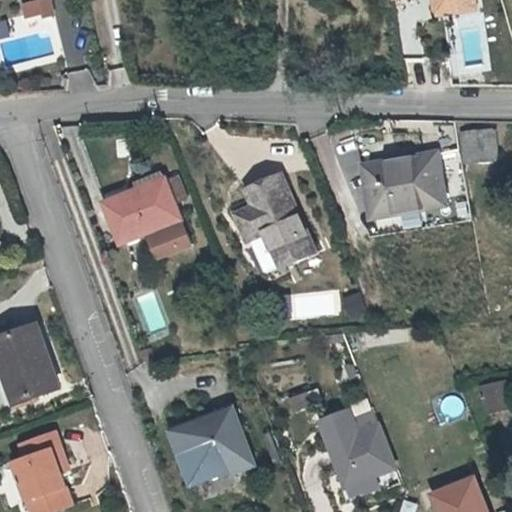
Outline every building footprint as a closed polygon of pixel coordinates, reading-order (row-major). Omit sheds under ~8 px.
[(443,0),(435,0),(438,17),(477,11),(475,0),(467,0),(444,4),(443,0)] [(52,1),(36,5),(38,15),(44,14),(46,20),(56,18),(52,1)] [(467,164),(496,160),(491,130),(462,133),(467,164)] [(439,163),(366,174),(373,216),(420,208),(421,218),(447,214),(439,163)] [(260,204),(243,211),(254,238),(257,237),(271,232),(284,266),(285,268),(322,253),(288,174),(253,188),(260,204)] [(125,233),(187,214),(173,175),(112,193),(125,233)] [(374,226),(421,218),(420,208),(373,216),(374,226)] [(271,232),(257,237),(270,271),(284,266),(271,232)] [(380,288),(361,295),(371,321),(390,313),(380,288)] [(23,407),(65,392),(44,332),(0,347),(23,407)] [(511,381),(483,388),(489,417),(511,412),(511,381)] [(201,423),(177,432),(184,452),(187,451),(198,478),(233,465),(236,472),(256,464),(235,409),(214,417),(215,422),(202,426),(201,423)] [(398,473),(381,432),(358,442),(354,431),(349,419),(322,430),(348,494),(376,482),(398,473)] [(358,442),(381,432),(377,422),(354,431),(358,442)] [(511,426),(499,426),(498,442),(511,443),(511,426)] [(62,437),(29,449),(34,461),(21,466),(38,511),(72,511),(81,509),(68,472),(73,470),(62,437)] [(376,482),(348,494),(352,504),(380,492),(376,482)] [(440,511),(487,511),(478,487),(437,504),(440,511)]
